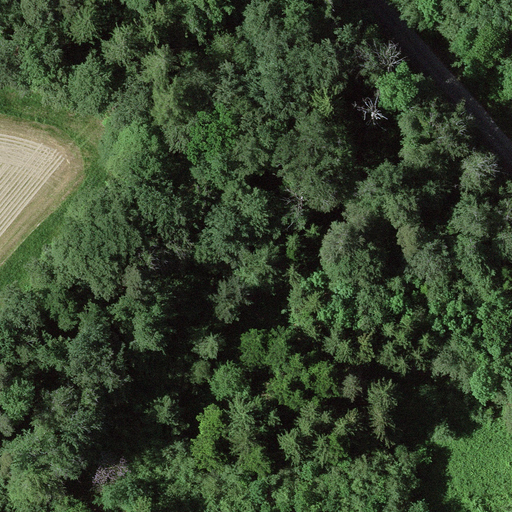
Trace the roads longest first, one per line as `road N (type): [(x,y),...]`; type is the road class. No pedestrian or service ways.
road 1 (tertiary): [(511,162),(371,0)]
road 2 (track): [(218,0),(204,28),(82,127)]
